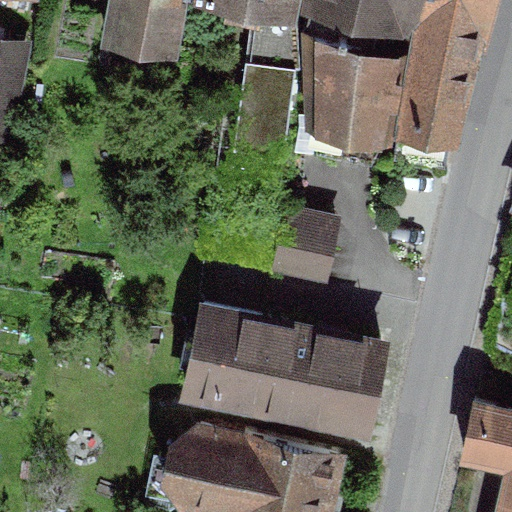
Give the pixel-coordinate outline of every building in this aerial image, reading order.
[(116,0),(110,39),(172,50),(181,0),(116,0)] [(296,15),(299,0),(216,0),(268,10),(296,15)] [(311,0),(312,0),(307,22),(395,45),(399,21),(413,25),(419,0),(311,0)] [(491,0),(419,0),(413,25),(418,26),(477,46),(491,0)] [(268,10),(260,60),(299,67),(303,67),(299,15),(296,15),(268,10)] [(395,45),(307,22),(306,116),(301,143),(373,159),(382,135),(392,138),(408,48),(395,45)] [(447,163),(477,46),(418,26),(394,156),(447,163)] [(27,43),(0,37),(0,131),(8,133),(27,43)] [(285,154),(299,67),(260,60),(248,59),(237,147),(285,154)] [(287,214),(277,265),(328,275),(338,224),(287,214)] [(511,251),(494,342),(511,349),(511,251)] [(413,334),(213,293),(193,388),(394,428),(413,334)] [(511,511),(511,391),(495,388),(481,458),(511,464),(511,504),(510,511),(511,511)] [(350,511),(361,446),(203,419),(187,511),(350,511)]
